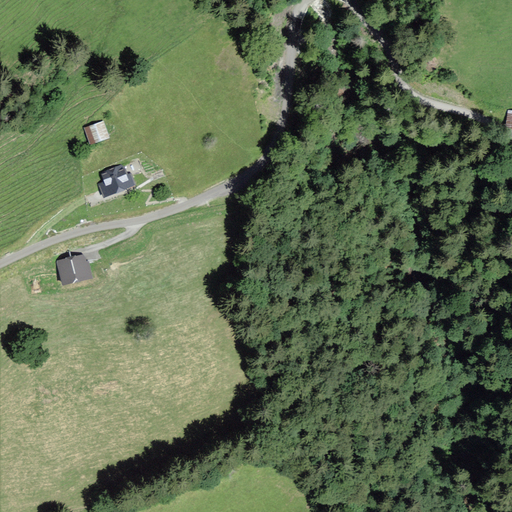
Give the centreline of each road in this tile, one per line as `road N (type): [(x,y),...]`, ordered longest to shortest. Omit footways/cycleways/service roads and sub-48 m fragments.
road 1 (residential): [(0,262),(72,230),(144,217),(253,176),(280,137),(301,0)]
road 2 (residential): [(356,0),(374,18),(403,89),(511,135)]
